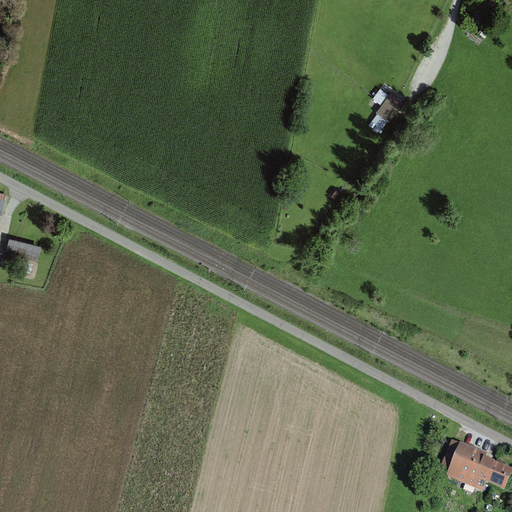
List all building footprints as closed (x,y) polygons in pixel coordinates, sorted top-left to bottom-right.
[(478,26),(484,21),(478,13),(472,17),(478,26)] [(379,94),(371,104),(377,108),(385,98),(379,94)] [(402,102),(391,95),(388,100),(398,107),(402,102)] [(398,108),(389,102),(381,113),(389,119),(398,108)] [(379,112),(372,121),(382,128),(388,120),(379,112)] [(41,247),(8,239),(4,255),(37,263),(41,247)] [(451,442),(437,475),(482,494),(486,486),(504,493),(511,474),(511,472),(504,469),(505,465),(497,462),(495,465),(484,461),(486,457),(451,442)]
